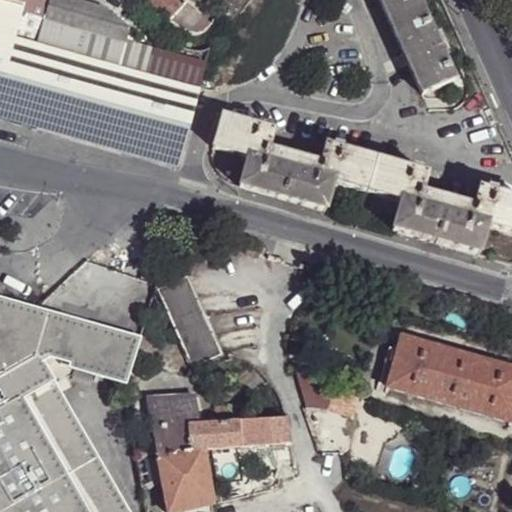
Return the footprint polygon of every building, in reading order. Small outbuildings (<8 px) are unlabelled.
[(0,0),(0,77),(12,37),(21,4),(6,0),(0,0)] [(49,0),(22,0),(21,4),(46,11),(49,0)] [(49,0),(46,11),(128,38),(130,31),(108,7),(79,0),(49,0)] [(144,0),(167,22),(182,4),(177,0),(144,0)] [(378,0),(421,97),(453,83),(441,56),(433,37),(416,0),(378,0)] [(165,83),(174,53),(128,38),(46,11),(21,4),(12,37),(165,83)] [(433,37),(441,56),(446,53),(438,35),(433,37)] [(0,77),(0,117),(132,156),(145,149),(165,83),(12,37),(0,77)] [(196,92),(204,62),(174,53),(165,83),(196,92)] [(175,170),(196,92),(165,83),(145,149),(132,156),(141,158),(175,169),(175,170)] [(366,193),(375,163),(325,147),(319,167),(267,151),(272,132),(222,117),(213,148),(246,158),(238,187),(325,213),(332,183),(366,193)] [(392,231),(477,257),(486,228),(511,235),(511,201),(478,192),(472,211),(420,195),(425,177),(375,163),(366,193),(399,202),(392,231)] [(188,278),(158,291),(193,370),(222,357),(188,278)] [(36,353),(47,314),(0,300),(0,511),(126,511),(59,393),(54,385),(40,361),(36,353)] [(125,383),(138,340),(87,325),(59,317),(47,314),(36,353),(40,361),(48,356),(62,359),(72,363),(71,366),(71,367),(74,369),(125,383)] [(510,423),(511,417),(511,370),(401,338),(385,388),(510,423)] [(336,387),(300,377),(307,412),(329,411),(336,387)] [(145,400),(149,426),(198,424),(194,397),(145,400)] [(236,422),(240,421),(239,406),(213,408),(214,417),(214,423),(236,422)] [(236,422),(239,449),(289,444),(285,419),(240,421),(236,422)] [(198,424),(149,426),(165,511),(176,511),(209,504),(202,451),(239,449),(236,422),(214,423),(211,423),(198,424)]
